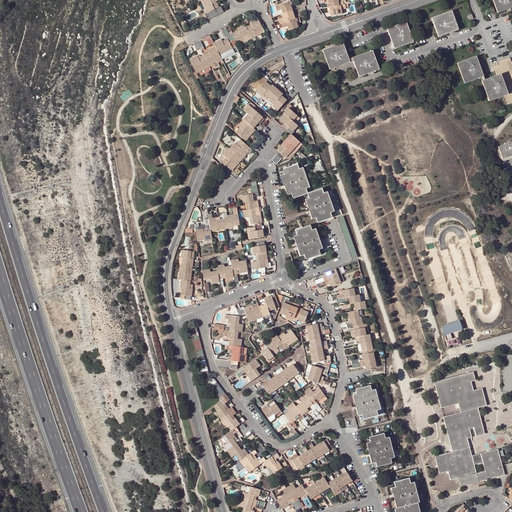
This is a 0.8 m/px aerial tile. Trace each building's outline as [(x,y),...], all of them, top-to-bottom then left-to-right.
[(215,1),(218,0),(217,0),(202,0),(206,8),(205,9),(204,9),(206,13),(218,7),(215,1)] [(329,8),(343,5),(343,2),(338,2),(337,0),(326,0),(328,8),(329,8)] [(511,0),(492,0),(496,11),(499,10),(500,13),(511,8),(511,0)] [(291,11),(292,11),(289,3),(274,8),(276,12),(281,10),(282,14),(291,11)] [(343,5),(329,8),(331,17),(341,15),(340,11),(345,10),(345,9),(348,8),(348,5),(343,5)] [(218,7),(206,13),(204,14),(205,15),(207,20),(223,12),(220,6),(218,7)] [(282,20),(277,21),(278,25),(294,20),(291,11),(282,14),(280,15),(282,20)] [(436,34),(439,33),(440,36),(454,31),(453,28),(456,27),(450,11),(433,17),(434,20),(431,21),(436,34)] [(263,31),(257,18),(249,22),(250,24),(245,27),(250,37),(263,31)] [(288,32),(298,28),(295,19),(294,20),(278,25),(277,26),(279,30),(286,27),(288,32)] [(393,49),(409,43),(408,40),(411,39),(406,25),(403,26),(402,23),(386,29),(393,49)] [(250,37),(245,27),(244,25),(237,28),(238,31),(230,35),(235,45),(235,46),(238,45),(238,43),(250,37)] [(213,43),(209,35),(205,37),(206,39),(209,45),(213,43)] [(221,39),(213,43),(215,47),(219,55),(232,49),(231,47),(235,45),(230,35),(226,37),(227,39),(222,41),(221,39)] [(327,67),(331,66),(332,69),(346,64),(345,61),(348,60),(342,44),(325,50),(326,53),(323,54),(327,67)] [(208,53),(203,55),(208,65),(221,59),(220,57),(219,55),(215,47),(207,50),(208,53)] [(357,75),(360,74),(361,77),(375,71),(374,68),(377,67),(371,51),(354,58),(355,61),(352,62),(357,75)] [(208,65),(203,55),(198,58),(197,56),(189,59),(195,72),(208,65)] [(457,64),(463,81),(466,80),(467,83),(480,78),(479,75),(482,74),(477,60),(474,61),(473,58),(457,64)] [(497,63),(498,66),(492,68),(495,76),(482,81),(488,99),(491,98),(492,101),(503,97),(505,105),(511,103),(511,63),(510,58),(497,63)] [(209,67),(222,60),(221,59),(208,65),(209,67)] [(195,72),(196,74),(209,67),(208,65),(195,72)] [(258,90),(263,95),(271,86),(265,82),(267,80),(260,74),(251,84),(258,90)] [(276,91),(271,86),(263,95),(268,99),(276,91)] [(282,96),(276,91),(268,99),(274,104),(282,96)] [(279,109),(287,100),(282,96),(274,104),(279,109)] [(289,107),(284,113),(286,115),(293,120),(297,115),(294,112),(296,109),(290,104),(287,106),(289,107)] [(266,115),(261,110),(259,113),(252,107),(247,113),(250,115),(258,123),(263,117),(266,115)] [(245,120),(253,128),(258,123),(250,115),(245,120)] [(289,127),(287,130),(291,134),(292,134),(294,132),(293,130),(298,125),(294,122),(293,120),(286,115),(281,120),(284,122),(289,127)] [(240,128),(236,132),(244,139),(254,128),(253,128),(245,120),(244,119),(238,126),(240,128)] [(254,128),(244,139),(246,141),(256,130),(254,128)] [(292,134),(291,134),(286,139),(295,147),(300,141),(292,134)] [(290,152),(295,147),(286,139),(282,144),(290,152)] [(240,158),(250,147),(242,140),(238,145),(236,143),(230,149),(240,158)] [(511,141),(511,142),(505,145),(498,147),(503,159),(506,158),(506,157),(511,154),(511,141)] [(286,157),(290,152),(282,144),(277,149),(278,150),(279,152),(277,154),(282,159),(282,158),(284,160),(286,157)] [(240,158),(242,160),(251,149),(250,147),(240,158)] [(231,169),(240,158),(230,149),(224,155),(226,157),(222,162),(220,165),(223,167),(228,172),(231,169)] [(276,163),(277,164),(282,159),(277,154),(272,160),(276,163)] [(240,158),(231,169),(232,170),(242,160),(240,158)] [(308,193),(306,188),(308,187),(301,167),(299,168),(297,164),(283,169),(285,173),(283,174),(290,194),(292,193),(294,198),(308,193)] [(301,167),(308,187),(310,187),(303,167),(301,167)] [(221,170),(211,181),(206,196),(211,198),(217,184),(226,174),(221,170)] [(283,174),(281,175),(288,195),(290,194),(283,174)] [(322,188),(308,193),(309,198),(307,198),(314,218),(316,217),(318,222),(332,217),(331,213),(333,212),(326,192),(324,192),(322,188)] [(249,209),(255,208),(259,208),(258,200),(256,200),(254,193),(256,193),(257,196),(259,196),(259,193),(258,193),(258,189),(251,190),(252,193),(241,196),(242,203),(248,203),(249,209)] [(326,192),(333,212),(334,211),(328,191),(326,192)] [(306,199),(312,219),(314,218),(307,198),(306,199)] [(503,206),(501,201),(486,209),(488,214),(503,206)] [(231,218),(228,218),(227,216),(227,212),(223,213),(225,228),(233,227),(233,225),(240,224),(237,207),(233,208),(234,215),(231,215),(231,218)] [(255,226),(262,225),(260,214),(256,215),(256,212),(255,208),(249,209),(243,210),(244,217),(250,217),(251,224),(255,223),(255,226)] [(218,228),(218,230),(225,228),(223,213),(219,214),(220,220),(217,220),(216,218),(212,218),(211,212),(208,212),(210,224),(210,229),(218,228)] [(351,259),(358,257),(354,248),(344,216),(338,218),(351,259)] [(206,225),(207,228),(207,231),(203,232),(203,229),(199,229),(199,226),(198,223),(195,224),(197,240),(204,239),(204,241),(212,240),(210,229),(210,224),(206,225)] [(251,231),(252,238),(264,236),(263,229),(262,225),(255,226),(249,227),(249,231),(251,231)] [(321,254),(319,249),(321,249),(314,229),(312,230),(310,225),(296,230),(298,234),(296,235),(302,255),(305,254),(306,259),(321,254)] [(489,230),(493,242),(500,239),(499,236),(498,233),(499,232),(497,227),(489,230)] [(314,229),(321,249),(323,248),(316,228),(314,229)] [(294,236),(301,255),(302,255),(296,235),(294,236)] [(265,241),(258,242),(259,246),(254,247),(255,254),(256,254),(266,252),(265,241)] [(182,265),(192,266),(193,258),(191,258),(191,251),(182,249),(181,257),(183,257),(182,265)] [(266,252),(256,254),(257,260),(252,261),(253,269),(258,268),(259,272),(265,271),(264,260),(268,259),(266,252)] [(231,260),(232,265),(233,269),(240,268),(241,273),(248,271),(246,260),(239,261),(239,259),(231,260)] [(181,272),(180,280),(181,280),(191,281),(191,277),(192,266),(182,265),(180,264),(179,271),(181,272)] [(234,277),(233,273),(233,269),(232,265),(225,267),(225,264),(217,265),(218,271),(219,275),(226,274),(226,278),(234,277)] [(341,274),(339,267),(326,272),(328,279),(341,274)] [(220,282),(219,279),(219,275),(218,271),(211,272),(210,270),(203,271),(204,280),(211,279),(212,283),(220,282)] [(331,286),(344,281),(341,274),(328,279),(330,283),(331,286)] [(190,288),(190,284),(191,281),(181,280),(180,287),(182,287),(181,298),(191,299),(192,288),(190,288)] [(355,295),(354,288),(344,290),(345,297),(349,296),(355,295)] [(290,298),(279,294),(280,302),(284,303),(281,313),(287,315),(291,305),(287,304),(290,298)] [(349,296),(351,303),(354,303),(361,301),(360,294),(355,295),(349,296)] [(272,298),(265,301),(266,304),(269,311),(276,308),(276,307),(279,306),(275,295),(272,297),(272,298)] [(366,308),(365,301),(361,301),(354,303),(356,310),(358,310),(366,308)] [(269,311),(266,304),(259,306),(263,317),(270,314),(270,313),(269,311)] [(298,308),(291,305),(287,315),(295,318),(295,317),(298,318),(301,309),(298,308)] [(256,319),(263,317),(259,306),(252,309),(256,319)] [(246,313),(249,322),(256,319),(252,309),(245,311),(246,313)] [(308,313),(309,312),(304,310),(301,309),(298,318),(298,319),(302,321),(305,322),(308,313)] [(361,316),(360,316),(358,310),(356,310),(348,312),(349,319),(353,319),(353,322),(347,323),(347,327),(354,326),(363,324),(361,316)] [(238,324),(239,317),(225,315),(225,319),(228,320),(228,323),(231,323),(231,327),(224,326),(225,325),(215,324),(214,328),(219,329),(224,329),(228,330),(238,331),(242,332),(243,324),(238,324)] [(318,327),(317,323),(310,325),(307,325),(309,332),(319,330),(318,327)] [(355,329),(356,336),(360,336),(366,335),(365,327),(368,327),(367,323),(363,324),(354,326),(355,329)] [(461,328),(459,323),(449,326),(450,332),(461,328)] [(196,325),(190,326),(202,375),(209,373),(196,325)] [(227,345),(229,345),(233,345),(241,347),(241,339),(238,338),(238,331),(228,330),(227,334),(227,338),(230,338),(229,341),(223,340),(223,344),(227,345)] [(286,334),(284,332),(278,336),(287,348),(287,349),(290,346),(289,345),(298,339),(291,330),(286,334)] [(319,330),(309,332),(310,339),(320,338),(320,334),(319,330)] [(287,348),(278,336),(276,333),(269,337),(273,342),(267,346),(268,347),(273,355),(279,350),(277,348),(280,345),(283,350),(287,348)] [(371,341),(370,334),(366,335),(360,336),(361,343),(371,341)] [(320,338),(310,339),(311,347),(321,345),(320,338)] [(364,354),(374,352),(371,341),(361,343),(363,351),(364,354)] [(268,360),(274,356),(273,355),(268,347),(267,346),(264,342),(261,345),(263,348),(260,350),(261,352),(268,360)] [(232,361),(238,361),(246,362),(247,355),(242,354),(243,347),(241,347),(233,345),(232,350),(232,353),(235,354),(234,357),(228,356),(227,360),(232,361)] [(321,345),(311,347),(313,354),(323,352),(322,348),(321,345)] [(313,354),(314,362),(324,360),(324,356),(323,352),(313,354)] [(364,354),(364,357),(365,361),(375,359),(374,352),(364,354)] [(377,366),(375,359),(365,361),(366,365),(366,368),(377,366)] [(256,369),(260,366),(255,360),(236,373),(238,376),(245,372),(248,369),(250,372),(247,374),(252,380),(260,374),(256,369)] [(327,373),(329,366),(316,362),(315,365),(312,364),(310,372),(320,375),(321,371),(322,368),(326,369),(325,372),(327,373)] [(293,376),(299,372),(293,363),(287,368),(293,376)] [(281,372),(287,380),(293,376),(287,368),(281,372)] [(287,380),(281,372),(278,374),(275,376),(281,385),(287,380)] [(320,375),(310,372),(308,379),(318,382),(320,375)] [(485,434),(478,409),(486,406),(482,389),(473,392),(471,383),(475,381),(473,373),(434,383),(441,409),(458,404),(460,413),(443,418),(452,452),(435,457),(439,475),(448,473),(450,481),(459,479),(476,474),(474,466),(472,457),(469,447),(467,439),(471,438),(469,430),(474,428),(476,437),(485,434)] [(222,400),(226,398),(228,396),(212,376),(207,380),(222,400)] [(275,389),(269,381),(266,378),(265,376),(262,378),(265,381),(266,383),(263,385),(264,386),(269,393),(275,389)] [(281,385),(275,376),(272,378),(269,381),(275,389),(281,385)] [(355,394),(360,414),(363,413),(364,418),(379,414),(377,409),(380,409),(374,388),(372,389),(371,384),(356,388),(357,393),(355,394)] [(310,386),(304,391),(306,393),(316,408),(318,411),(322,408),(314,399),(317,397),(320,400),(326,396),(319,387),(314,391),(310,386)] [(296,405),(302,414),(309,409),(307,407),(309,405),(313,410),(316,408),(306,393),(300,397),(302,401),(296,405)] [(262,404),(257,397),(254,399),(259,406),(262,404)] [(222,400),(214,406),(218,412),(217,413),(221,419),(234,410),(231,407),(229,409),(227,410),(225,407),(227,406),(222,400)] [(270,407),(268,405),(262,409),(269,418),(274,414),(275,415),(281,410),(276,402),(270,407)] [(292,424),(294,428),(297,426),(293,420),(296,418),(295,416),(298,414),(299,416),(301,419),(304,417),(302,414),(296,405),(294,402),(287,407),(288,407),(290,410),(284,414),(289,421),(292,424)] [(232,430),(236,427),(240,424),(236,418),(233,419),(231,416),(234,415),(236,413),(234,410),(221,419),(226,425),(227,424),(232,430)] [(233,433),(238,429),(236,427),(232,430),(223,436),(227,442),(224,445),(228,450),(243,440),(241,437),(240,437),(237,439),(236,440),(234,438),(236,436),(233,433)] [(391,457),(393,457),(388,436),(386,437),(385,432),(370,436),(371,441),(369,441),(374,461),(376,461),(378,466),(392,462),(391,457)] [(332,447),(328,439),(318,445),(324,454),(330,450),(329,449),(332,447)] [(243,440),(228,450),(233,457),(236,454),(240,460),(249,454),(244,448),(242,449),(240,446),(245,443),(243,440)] [(324,454),(318,445),(315,447),(312,448),(317,458),(324,454)] [(305,452),(311,461),(317,458),(312,448),(308,450),(305,452)] [(264,461),(266,460),(264,456),(259,460),(257,457),(254,458),(252,456),(255,454),(257,452),(255,449),(253,450),(252,451),(249,454),(240,460),(249,472),(264,461)] [(498,450),(480,455),(483,464),(485,472),(476,474),(479,483),(505,476),(502,465),(500,457),(504,456),(502,451),(498,452),(498,450)] [(274,472),(288,464),(286,461),(280,463),(279,461),(276,462),(274,459),(280,455),(278,452),(266,460),(264,461),(268,467),(271,465),(274,472)] [(311,461),(305,452),(299,456),(304,465),(311,461)] [(480,455),(472,457),(474,466),(483,464),(480,455)] [(291,456),(287,458),(295,470),(304,465),(299,456),(293,459),(291,456)] [(346,484),(353,480),(347,471),(344,472),(341,474),(346,484)] [(334,478),(340,487),(346,484),(341,474),(337,476),(334,478)] [(461,487),(479,483),(476,474),(459,479),(461,487)] [(330,486),(328,482),(325,477),(315,483),(320,492),(330,486)] [(411,482),(410,477),(395,481),(396,486),(394,486),(399,507),(416,502),(418,502),(413,481),(411,482)] [(312,484),(305,488),(308,493),(310,497),(311,497),(320,492),(315,483),(312,478),(309,480),(312,484)] [(334,478),(331,480),(328,482),(330,486),(333,491),(340,487),(334,478)] [(300,495),(301,497),(308,493),(305,488),(303,484),(296,487),(293,483),(287,487),(293,497),(296,495),(299,493),(300,495)] [(261,489),(251,486),(248,493),(244,491),(242,498),(265,505),(266,502),(265,502),(256,499),(254,498),(255,495),(257,496),(259,496),(261,489)] [(288,503),(287,500),(290,499),(293,497),(287,487),(280,491),(283,495),(277,499),(283,508),(289,504),(288,503)] [(253,511),(254,510),(253,509),(251,509),(252,505),(254,506),(263,508),(264,509),(265,505),(242,498),(239,505),(244,507),(242,511),(253,511)] [(418,511),(416,502),(399,507),(397,507),(398,511),(418,511)]
